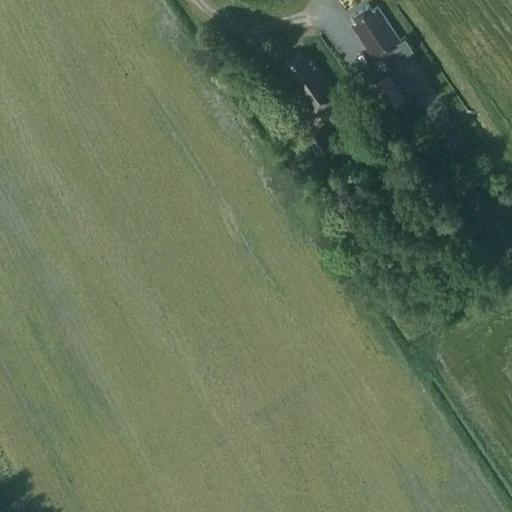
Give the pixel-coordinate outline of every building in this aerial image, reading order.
[(406,37),(401,41),(378,7),(372,10),(368,4),(353,14),(357,20),(352,24),(375,58),(383,53),(391,65),(414,50),(406,37)] [(283,73),(312,114),(338,96),(310,54),(305,58),(301,52),(285,63),(289,69),(283,73)] [(405,102),(388,76),(372,86),(390,112),(405,102)] [(463,136),(451,119),(435,130),(446,147),(463,136)] [(334,144),(322,126),(305,138),(317,155),(334,144)] [(307,142),(297,149),(304,159),(314,153),(307,142)]
